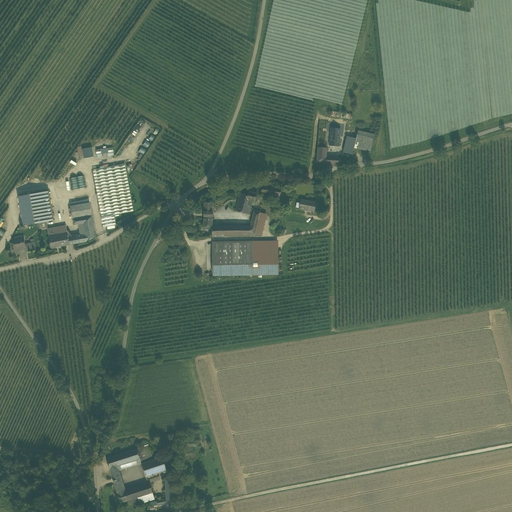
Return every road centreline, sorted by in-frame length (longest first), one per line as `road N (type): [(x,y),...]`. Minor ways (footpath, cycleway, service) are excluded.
road 1 (track): [(183,511),(511,445)]
road 2 (residential): [(208,178),(305,175),(511,126)]
road 3 (residential): [(93,464),(133,293),(173,201)]
road 4 (residential): [(93,464),(79,406),(0,288)]
road 5 (residential): [(0,268),(95,244),(173,201)]
road 6 (unclassified): [(208,178),(247,79),(262,0)]
